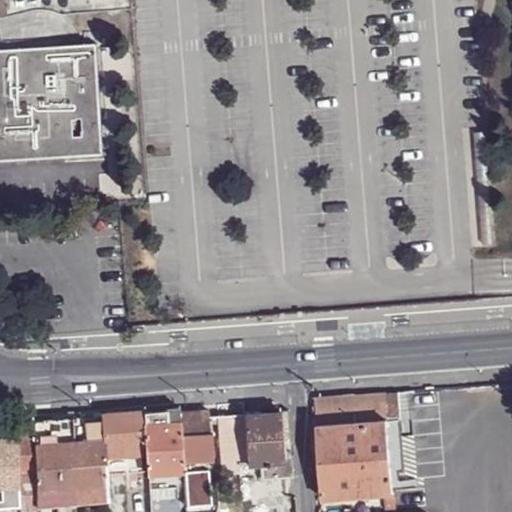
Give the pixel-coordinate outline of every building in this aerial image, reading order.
[(0,159),(104,155),(105,155),(98,44),(97,43),(0,47),(0,159)] [(401,390),(387,391),(389,417),(403,415),(401,390)] [(387,391),(317,397),(318,422),(389,417),(387,391)] [(180,406),(145,409),(148,452),(150,472),(185,469),(181,410),(180,406)] [(289,408),(246,412),(251,460),(249,460),(249,462),(263,461),(264,474),(280,473),(295,473),(293,458),(291,429),(289,408)] [(145,409),(103,412),(105,437),(106,454),(148,452),(145,409)] [(210,409),(181,410),(185,469),(206,468),(205,464),(234,462),(249,460),(251,460),(246,412),(226,413),(226,418),(211,419),(210,414),(210,409)] [(54,416),(56,440),(105,437),(103,412),(54,416)] [(37,418),(34,418),(35,433),(35,442),(56,440),(54,416),(37,418)] [(389,417),(318,422),(323,496),(394,491),(389,417)] [(16,435),(0,435),(0,471),(20,470),(20,485),(37,484),(35,442),(35,433),(16,435)] [(56,440),(35,442),(37,484),(37,490),(59,489),(109,485),(106,454),(105,437),(56,440)] [(206,468),(185,469),(187,505),(201,504),(202,490),(208,489),(206,468)] [(20,470),(0,471),(0,511),(6,511),(6,507),(20,507),(20,485),(20,470)] [(20,507),(20,511),(36,511),(36,504),(37,490),(37,484),(20,485),(20,507)] [(59,489),(37,490),(36,504),(57,503),(71,502),(110,499),(109,485),(59,489)] [(150,511),(176,511),(175,488),(149,490),(150,511)] [(405,498),(395,499),(395,506),(405,506),(405,498)] [(71,511),(71,502),(57,503),(57,511),(71,511)]
